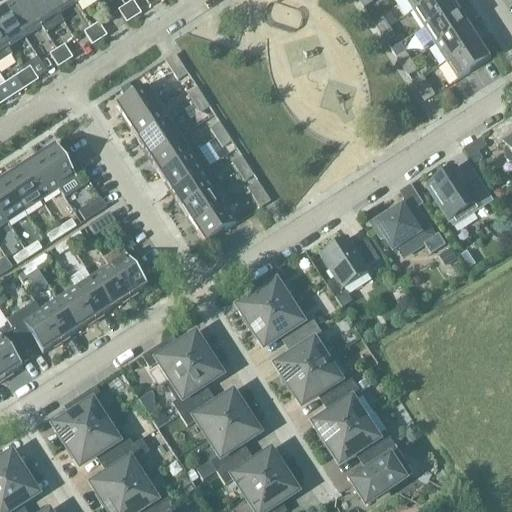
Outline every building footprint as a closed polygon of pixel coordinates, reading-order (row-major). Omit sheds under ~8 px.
[(25,39),(41,29),(42,28),(24,0),(17,0),(12,4),(13,6),(6,10),(25,39)] [(41,29),(45,35),(64,24),(59,17),(48,0),(24,0),(42,28),(41,29)] [(48,0),(59,17),(76,6),(72,0),(48,0)] [(280,29),(289,10),(267,0),(258,19),(280,29)] [(371,0),(357,0),(363,10),(374,3),(371,0)] [(404,0),(413,13),(433,0),(404,0)] [(424,30),(457,9),(450,0),(433,0),(413,13),(424,30)] [(126,7),(134,20),(141,15),(141,14),(141,15),(133,3),(126,7)] [(134,20),(126,7),(118,12),(126,24),(126,25),(134,20)] [(435,47),(468,26),(457,9),(424,30),(435,47)] [(0,37),(12,57),(8,50),(25,39),(6,10),(0,14),(0,37)] [(389,15),(384,19),(390,28),(395,25),(389,15)] [(380,35),(390,28),(384,19),(373,25),(380,35)] [(91,29),(99,42),(107,37),(106,37),(99,25),(91,29)] [(446,64),(479,43),(468,26),(435,47),(446,64)] [(390,28),(380,35),(386,44),(396,37),(390,28)] [(99,42),(91,29),(84,34),(92,46),(92,47),(99,42)] [(0,64),(12,57),(0,37),(0,64)] [(490,61),(479,43),(446,64),(458,82),(490,61)] [(57,52),(65,64),(73,59),(72,59),(64,47),(57,52)] [(65,64),(57,52),(50,56),(58,68),(57,69),(65,64)] [(402,69),(412,62),(406,53),(396,59),(402,69)] [(175,56),(165,62),(178,83),(188,76),(175,56)] [(412,62),(402,69),(408,78),(418,72),(412,62)] [(23,74),(31,86),(38,81),(30,69),(23,74)] [(31,86),(23,74),(16,78),(23,90),(23,91),(31,86)] [(422,77),(412,84),(425,104),(435,97),(422,77)] [(114,108),(126,126),(159,105),(147,87),(135,95),(134,94),(114,108)] [(194,106),(203,100),(197,91),(188,97),(194,106)] [(203,100),(194,106),(200,115),(209,109),(203,100)] [(126,126),(137,143),(170,122),(159,105),(126,126)] [(511,119),(488,135),(489,135),(498,149),(504,145),(507,148),(504,152),(504,156),(504,159),(506,163),(509,164),(511,165),(511,119)] [(137,143),(148,161),(181,140),(170,122),(137,143)] [(216,140),(225,134),(219,125),(210,131),(216,140)] [(225,134),(216,140),(222,150),(231,144),(225,134)] [(192,157),(181,140),(148,161),(159,178),(192,157)] [(56,147),(38,158),(59,191),(76,179),(56,147)] [(210,169),(199,152),(192,157),(159,178),(171,195),(210,169)] [(38,158),(21,169),(42,202),(59,191),(38,158)] [(238,174),(247,169),(241,159),(232,165),(238,174)] [(21,169),(3,181),(24,213),(42,202),(21,169)] [(182,212),(221,187),(210,169),(171,195),(182,212)] [(247,169),(238,174),(244,184),(254,178),(247,169)] [(448,175),(426,189),(448,223),(449,222),(453,228),(492,203),(473,174),(463,181),(461,178),(453,183),(448,175)] [(3,181),(0,182),(0,212),(7,224),(24,213),(3,181)] [(270,204),(257,184),(247,190),(260,210),(270,204)] [(193,229),(225,208),(232,204),(221,187),(182,212),(193,229)] [(498,192),(493,195),(499,203),(507,198),(504,193),(498,192)] [(100,200),(99,200),(78,213),(85,223),(106,210),(100,200)] [(225,208),(193,229),(204,247),(237,226),(225,208)] [(387,214),(370,225),(381,242),(384,240),(392,253),(405,245),(411,256),(424,247),(430,257),(445,247),(438,236),(435,238),(417,210),(418,209),(406,216),(405,214),(397,213),(389,217),(387,214)] [(116,225),(110,215),(88,229),(95,239),(116,225)] [(59,230),(64,237),(76,229),(71,222),(59,230)] [(64,237),(59,230),(47,238),(52,245),(64,237)] [(67,242),(72,249),(84,242),(79,234),(67,242)] [(366,271),(379,262),(366,242),(353,251),(346,241),(321,257),(342,291),(368,274),(366,271)] [(72,249),(67,242),(55,250),(60,257),(72,249)] [(25,252),(30,259),(42,251),(37,244),(25,252)] [(30,259),(25,252),(13,260),(18,267),(30,259)] [(449,252),(440,257),(447,267),(456,262),(449,252)] [(33,264),(38,271),(50,264),(45,256),(33,264)] [(126,256),(109,268),(130,300),(147,289),(126,256)] [(291,281),(305,273),(296,256),(282,264),(291,281)] [(470,259),(462,264),(466,271),(475,266),(470,259)] [(38,271),(33,264),(21,272),(26,279),(38,271)] [(112,311),(130,300),(109,268),(92,279),(112,311)] [(249,331),(288,306),(276,288),(286,282),(279,270),(254,286),(260,296),(242,308),(239,310),(243,317),(244,319),(242,321),(249,331)] [(95,322),(112,311),(92,279),(74,290),(95,322)] [(74,290),(57,301),(78,333),(95,322),(74,290)] [(61,344),(78,333),(57,301),(40,312),(61,344)] [(61,344),(40,312),(35,304),(7,322),(12,331),(27,354),(37,348),(43,356),(61,344)] [(285,335),(292,345),(317,329),(309,317),(299,323),(288,306),(249,331),(255,341),(258,340),(259,343),(260,342),(264,349),(267,346),(267,347),(285,335)] [(280,379),(287,390),(326,364),(314,347),(324,340),(317,329),(292,345),(298,355),(280,366),(277,369),(281,375),(280,375),(282,378),(280,379)] [(12,331),(2,337),(0,334),(0,373),(5,381),(22,369),(17,361),(27,354),(12,331)] [(159,364),(171,382),(210,357),(203,346),(200,348),(199,345),(198,345),(194,339),(191,341),(173,353),(167,343),(142,359),(149,371),(159,364)] [(176,403),(172,406),(179,418),(205,401),(198,392),(216,380),(219,377),(215,371),(216,371),(214,368),(216,367),(210,357),(171,382),(165,386),(176,403)] [(336,358),(326,364),(287,390),(293,400),(296,398),(297,401),(298,401),(302,407),(305,405),(323,394),(329,403),(355,387),(336,358)] [(355,387),(329,403),(336,413),(318,425),(315,427),(319,433),(318,434),(320,436),(318,438),(324,448),(363,423),(373,416),(355,387)] [(65,450),(104,425),(110,421),(98,404),(102,401),(95,389),(70,406),(76,415),(58,427),(59,427),(55,429),(59,436),(61,438),(58,440),(65,450)] [(197,423),(208,440),(247,415),(241,405),(238,406),(237,404),(236,404),(232,398),(229,400),(229,399),(211,411),(205,401),(179,418),(187,429),(197,423)] [(162,414),(152,420),(158,429),(168,423),(162,414)] [(217,476),(242,460),(236,450),(254,438),(257,436),(253,430),(253,429),(252,427),(254,425),(247,415),(208,440),(220,458),(210,464),(217,476)] [(361,452),(367,462),(392,446),(385,434),(375,440),(363,423),(324,448),(331,458),(333,457),(335,459),(339,465),(343,463),(343,464),(361,452)] [(101,454),(108,464),(133,448),(125,436),(115,443),(112,438),(111,435),(110,435),(106,429),(106,428),(104,425),(65,450),(72,460),(74,459),(76,462),(76,461),(80,468),(83,465),(84,466),(101,454)] [(141,443),(133,448),(108,464),(114,474),(96,485),(96,486),(93,488),(97,494),(98,497),(96,498),(103,509),(142,483),(150,478),(139,460),(148,454),(141,443)] [(412,476),(395,449),(392,446),(367,462),(373,471),(356,483),(353,486),(366,506),(369,504),(399,485),(398,484),(412,476)] [(235,481),(246,499),(285,473),(279,463),(276,465),(275,462),(274,462),(270,456),(267,458),(266,458),(249,469),(242,460),(217,476),(225,488),(235,481)] [(0,492),(26,476),(19,465),(17,467),(15,464),(11,458),(7,460),(0,464),(0,492)] [(192,471),(186,475),(192,484),(198,480),(192,471)] [(290,485),(292,484),(285,473),(246,499),(254,511),(276,511),(274,508),(292,497),(292,496),(295,494),(291,488),(290,485)] [(15,511),(15,510),(21,506),(32,499),(36,496),(31,490),(32,490),(30,487),(32,486),(26,476),(0,492),(0,511),(15,511)] [(144,487),(142,483),(103,509),(104,511),(161,511),(171,506),(163,494),(153,501),(150,496),(148,493),(144,487)]
